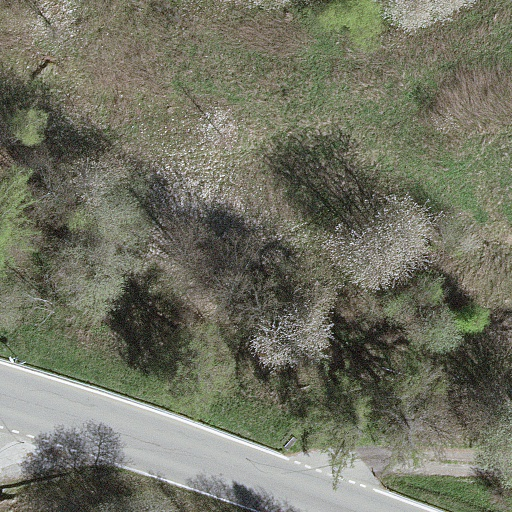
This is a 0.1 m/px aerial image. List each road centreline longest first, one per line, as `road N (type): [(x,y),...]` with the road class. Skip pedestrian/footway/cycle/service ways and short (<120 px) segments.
road 1 (tertiary): [(358,511),(0,397)]
road 2 (track): [(295,489),(328,470),(464,466),(511,475)]
